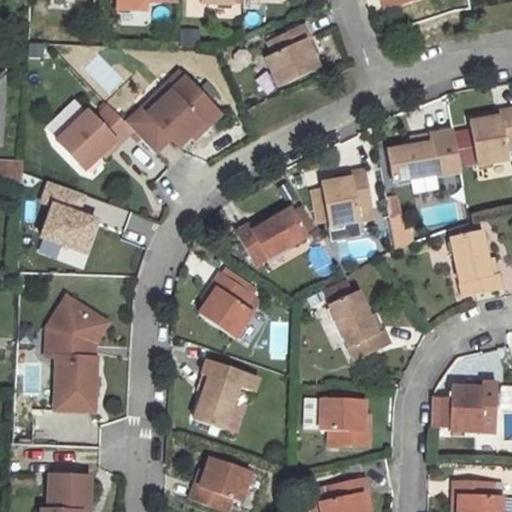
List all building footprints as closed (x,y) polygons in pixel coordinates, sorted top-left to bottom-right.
[(138,0),(138,9),(164,8),(164,0),(138,0)] [(388,0),(391,11),(427,2),(426,0),(388,0)] [(287,85),(326,71),(317,49),(319,49),(311,28),(281,39),(286,56),(277,60),(287,85)] [(198,47),(199,31),(180,30),(179,46),(198,47)] [(202,68),(197,63),(162,100),(167,106),(202,68)] [(162,100),(146,117),(152,122),(176,145),(191,129),(200,137),(212,124),(222,113),(225,117),(239,102),(202,68),(167,106),(162,100)] [(146,117),(126,98),(113,112),(106,105),(77,137),(106,164),(135,134),(139,137),(152,122),(146,117)] [(511,155),(511,110),(500,114),(502,124),(478,130),(484,166),(511,160),(510,156),(511,155)] [(222,113),(212,124),(215,128),(225,117),(222,113)] [(430,140),(397,145),(402,179),(467,169),(462,131),(457,132),(457,131),(442,133),(443,138),(430,140)] [(128,153),(149,175),(159,166),(139,143),(128,153)] [(20,164),(0,163),(0,183),(20,183),(20,164)] [(383,200),(378,165),(364,167),(366,177),(339,180),(345,217),(375,212),(373,201),(383,200)] [(49,208),(38,241),(87,258),(100,221),(80,214),(86,196),(46,183),(39,204),(49,208)] [(272,231),(266,222),(254,229),(275,265),(324,238),(308,210),(287,222),(272,231)] [(272,231),(287,222),(282,212),(266,222),(272,231)] [(510,288),(504,270),(492,274),(487,257),(481,235),(457,244),(475,299),(510,288)] [(500,253),(487,257),(492,274),(504,270),(500,253)] [(265,293),(238,273),(227,289),(235,295),(219,315),(248,337),(264,315),(255,307),(265,293)] [(81,289),(78,294),(116,316),(106,335),(105,350),(110,350),(111,335),(123,314),(81,289)] [(412,338),(403,319),(392,326),(384,309),(376,292),(351,305),(377,357),(412,338)] [(116,316),(78,294),(62,321),(70,325),(69,350),(73,350),(72,403),(107,404),(107,379),(112,379),(113,350),(110,350),(105,350),(106,335),(116,316)] [(397,303),(384,309),(392,326),(403,319),(397,303)] [(232,379),(228,393),(221,415),(248,423),(262,369),(224,357),(218,374),(232,379)] [(232,379),(218,374),(214,389),(228,393),(232,379)] [(458,398),(459,431),(487,431),(488,421),(505,420),(504,385),(485,385),(484,398),(458,398)] [(375,399),(341,398),(340,426),(350,426),(350,439),(384,440),(385,420),(375,420),(375,399)] [(317,433),(317,400),(303,400),(302,433),(317,433)] [(260,495),(270,469),(230,456),(223,477),(214,474),(208,491),(245,504),(250,492),(260,495)] [(114,503),(116,467),(76,464),(74,499),(67,499),(66,511),(105,511),(106,502),(114,503)] [(385,470),(350,478),(353,495),(339,498),(341,511),(375,511),(386,509),(383,497),(391,495),(385,470)] [(493,487),(460,488),(460,499),(468,500),(467,511),(504,511),(505,495),(493,496),(493,487)]
